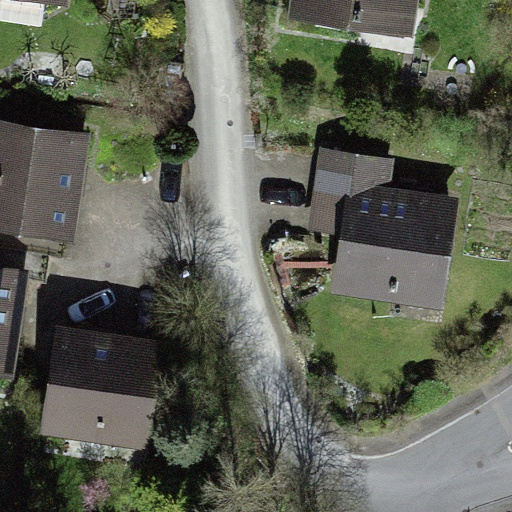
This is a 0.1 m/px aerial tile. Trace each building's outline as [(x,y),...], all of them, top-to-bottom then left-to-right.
[(0,0),(0,6),(41,13),(42,0),(0,0)] [(412,0),(265,0),(261,22),(403,50),(412,0)] [(82,177),(88,147),(0,131),(0,246),(67,259),(77,200),(94,203),(98,180),(82,177)] [(398,167),(319,152),(306,221),(337,227),(323,301),(437,323),(462,191),(396,179),(398,167)] [(21,281),(0,278),(0,387),(6,389),(21,281)] [(48,337),(28,447),(131,466),(151,357),(48,337)]
